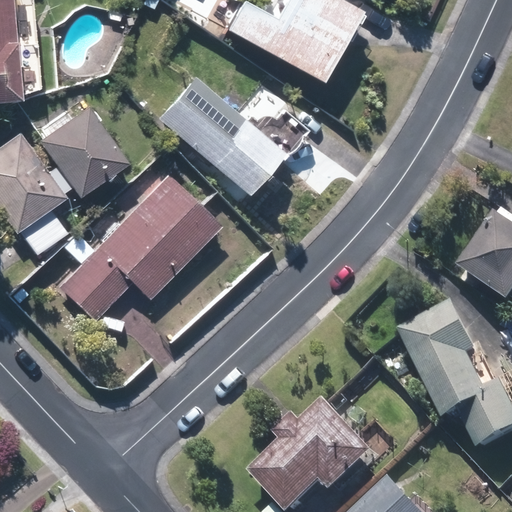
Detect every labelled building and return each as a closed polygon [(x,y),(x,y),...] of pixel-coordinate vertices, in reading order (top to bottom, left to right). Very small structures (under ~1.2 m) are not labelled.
[(0,0),(0,103),(10,103),(1,0),(0,0)] [(326,0),(236,0),(219,31),(314,86),(354,16),(326,0)] [(278,158),(187,79),(152,119),(243,198),(278,158)] [(122,164),(83,110),(34,144),(73,199),(122,164)] [(60,201),(13,135),(0,144),(0,219),(11,235),(60,201)] [(218,230),(161,175),(53,286),(91,323),(127,286),(145,304),(218,230)] [(506,305),(510,300),(511,301),(511,230),(489,216),(453,270),(506,305)] [(443,424),(460,416),(476,451),(511,434),(511,404),(504,387),(491,393),(451,306),(400,330),(443,424)] [(272,436),(280,445),(246,476),(279,511),(298,511),(323,490),(331,499),(374,459),(334,415),(324,404),(302,425),(294,416),(272,436)] [(418,511),(393,484),(361,511),(418,511)]
